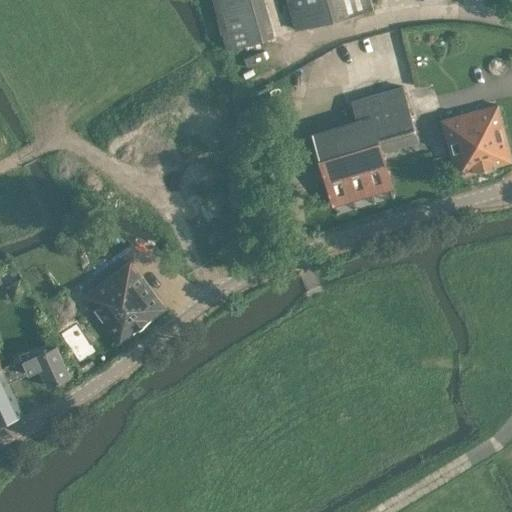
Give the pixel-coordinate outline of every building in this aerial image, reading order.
[(265,27),(257,0),(218,0),(229,37),(265,27)] [(291,0),(297,18),(359,0),(291,0)] [(490,37),(496,48),(509,42),(503,30),(490,37)] [(268,48),(253,56),(258,65),(273,56),(268,48)] [(420,130),(404,75),(354,90),(359,107),(372,103),(383,141),(420,130)] [(484,157),(511,149),(511,140),(499,93),(467,102),(443,108),(459,164),(484,157)] [(314,121),(336,194),(394,177),(383,141),(372,103),(359,107),(314,121)] [(360,198),(328,203),(331,224),(363,219),(360,198)] [(120,330),(166,296),(132,250),(86,284),(120,330)] [(92,332),(79,311),(60,322),(74,344),(92,332)] [(0,413),(24,403),(10,371),(42,356),(50,374),(72,364),(58,333),(4,359),(0,350),(0,413)]
